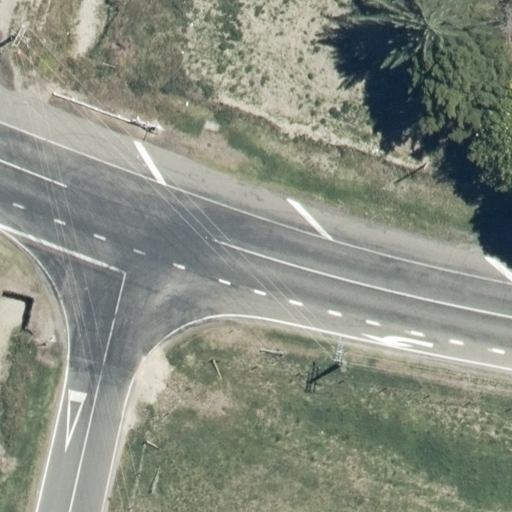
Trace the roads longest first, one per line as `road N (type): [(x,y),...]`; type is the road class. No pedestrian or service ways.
road 1 (trunk): [(135,219),(317,272),(511,315)]
road 2 (unclassified): [(135,219),(68,511)]
road 3 (trunk): [(0,162),(135,219)]
